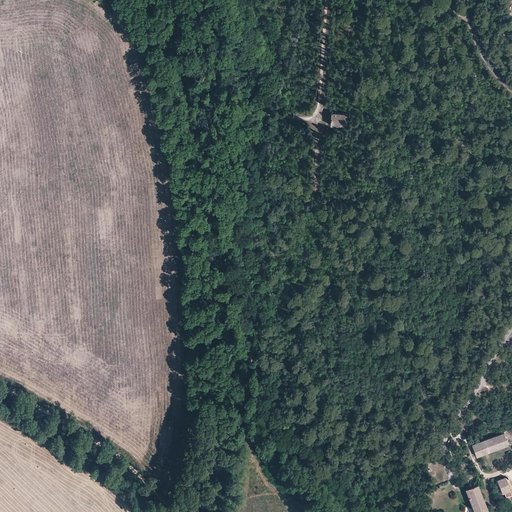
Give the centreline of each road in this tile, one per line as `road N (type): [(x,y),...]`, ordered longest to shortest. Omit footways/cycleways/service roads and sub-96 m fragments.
road 1 (track): [(293,0),(274,50),(255,229),(261,361),(287,441),(342,511)]
road 2 (track): [(0,388),(110,446),(181,511)]
road 3 (track): [(325,0),(313,171)]
